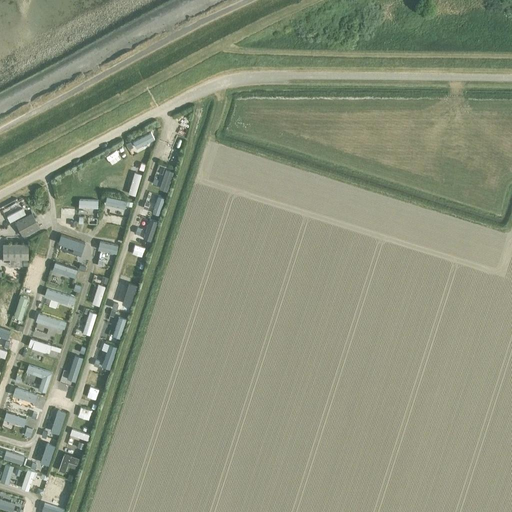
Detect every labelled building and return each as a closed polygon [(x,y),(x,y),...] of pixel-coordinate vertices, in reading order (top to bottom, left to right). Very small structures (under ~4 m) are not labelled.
[(139,141),(152,134),(150,129),(136,136),(139,141)] [(121,148),(101,155),(103,161),(123,154),(121,148)] [(107,175),(106,183),(125,184),(126,176),(107,175)] [(161,209),(166,193),(160,191),(155,207),(161,209)] [(81,202),(100,203),(101,195),(81,194),(81,202)] [(36,205),(31,208),(36,217),(41,215),(36,205)] [(22,209),(7,217),(10,222),(25,214),(22,209)] [(141,216),(156,221),(158,215),(143,210),(141,216)] [(33,213),(15,222),(23,236),(40,227),(33,213)] [(111,216),(110,222),(126,225),(127,219),(111,216)] [(120,246),(121,240),(102,235),(100,241),(120,246)] [(135,235),(132,244),(148,250),(151,241),(135,235)] [(28,244),(3,244),(3,259),(23,259),(28,259),(28,244)] [(104,247),(102,259),(113,261),(116,249),(104,247)] [(37,261),(30,279),(37,281),(43,263),(37,261)] [(16,298),(17,289),(4,287),(1,307),(5,308),(6,297),(16,298)] [(17,311),(25,312),(29,292),(21,290),(17,311)] [(69,296),(67,303),(73,305),(75,298),(69,296)] [(112,309),(127,314),(129,308),(114,303),(112,309)] [(85,327),(92,329),(98,308),(91,305),(85,327)] [(60,320),(57,327),(63,329),(66,322),(60,320)] [(115,350),(117,344),(100,339),(98,345),(115,350)] [(0,342),(0,349),(7,352),(9,345),(0,342)] [(49,383),(51,364),(29,361),(26,379),(30,379),(31,370),(43,371),(42,382),(49,383)] [(79,374),(81,367),(67,362),(64,369),(79,374)] [(103,388),(103,382),(88,380),(87,386),(103,388)] [(20,423),(21,417),(5,413),(3,419),(20,423)] [(49,436),(57,437),(62,418),(54,417),(49,436)] [(90,434),(92,429),(74,423),(72,429),(90,434)] [(27,428),(24,435),(30,436),(32,430),(27,428)] [(7,444),(5,451),(26,458),(28,452),(7,444)] [(46,445),(43,461),(50,462),(52,446),(46,445)] [(68,448),(64,459),(77,464),(82,453),(68,448)] [(8,477),(14,459),(8,457),(2,475),(8,477)]
